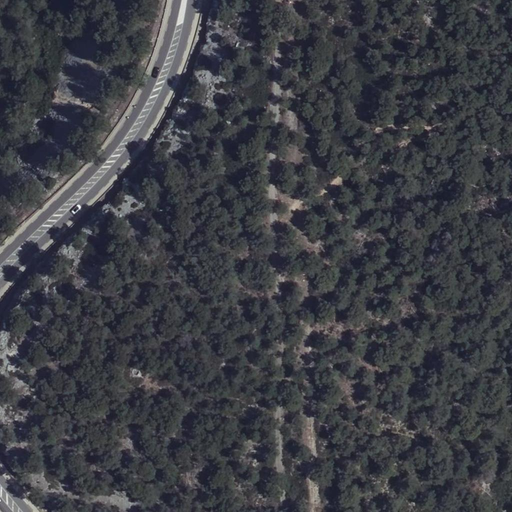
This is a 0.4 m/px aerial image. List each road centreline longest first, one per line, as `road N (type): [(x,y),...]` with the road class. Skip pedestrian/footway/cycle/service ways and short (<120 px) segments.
road 1 (track): [(293,511),(282,460),(263,148),(272,0)]
road 2 (secondary): [(0,284),(140,136),(173,71),(191,0)]
road 3 (secondary): [(177,0),(136,113),(83,180),(0,259)]
